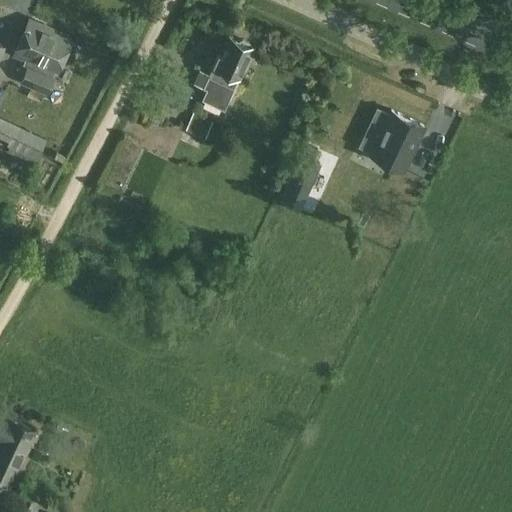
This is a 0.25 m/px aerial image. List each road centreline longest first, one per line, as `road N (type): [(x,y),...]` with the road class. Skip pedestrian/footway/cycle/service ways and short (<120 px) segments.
road 1 (track): [(174,0),(0,324)]
road 2 (unclassified): [(511,109),(271,0)]
road 3 (primary): [(511,58),(381,0)]
